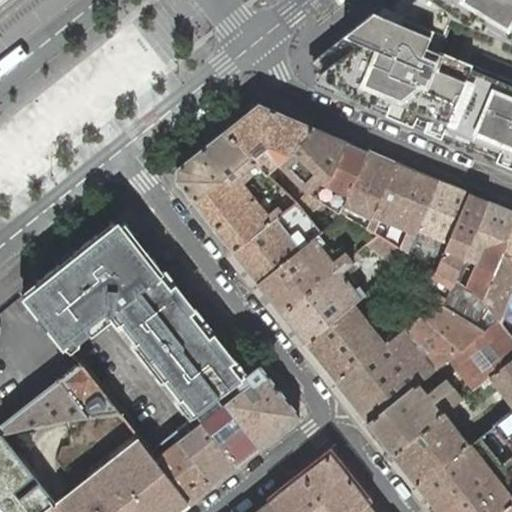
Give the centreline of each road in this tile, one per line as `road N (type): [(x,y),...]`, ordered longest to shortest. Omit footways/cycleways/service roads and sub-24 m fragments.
road 1 (residential): [(124,145),(330,420)]
road 2 (residential): [(511,192),(303,104),(251,43)]
road 3 (tertiary): [(124,145),(251,43)]
road 4 (tertiary): [(0,245),(124,145)]
road 5 (residential): [(330,420),(214,511)]
road 6 (tertiary): [(101,0),(0,80)]
